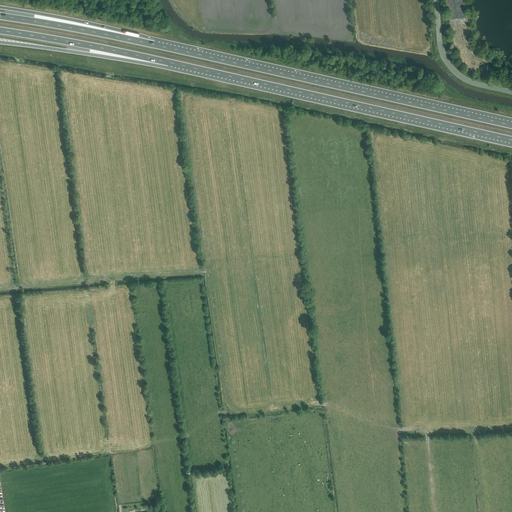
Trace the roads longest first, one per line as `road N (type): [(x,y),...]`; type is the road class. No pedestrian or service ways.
road 1 (trunk): [(511,125),(154,45)]
road 2 (trunk): [(169,62),(511,140)]
road 3 (trunk): [(0,30),(169,62)]
road 4 (trunk): [(0,42),(169,62)]
road 5 (trunk): [(154,45),(0,8)]
road 6 (trunk): [(154,45),(0,16)]
road 7 (tertiary): [(511,92),(463,79),(448,66),(435,0)]
